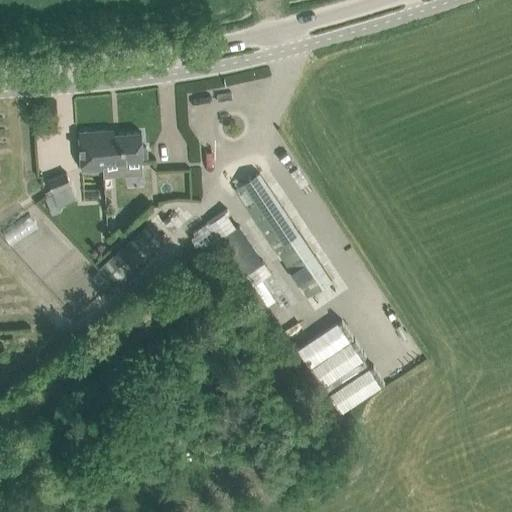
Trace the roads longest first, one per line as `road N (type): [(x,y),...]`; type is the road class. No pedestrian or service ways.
road 1 (track): [(292,48),(220,183),(140,293),(0,405)]
road 2 (unclassified): [(0,69),(193,49),(377,0)]
